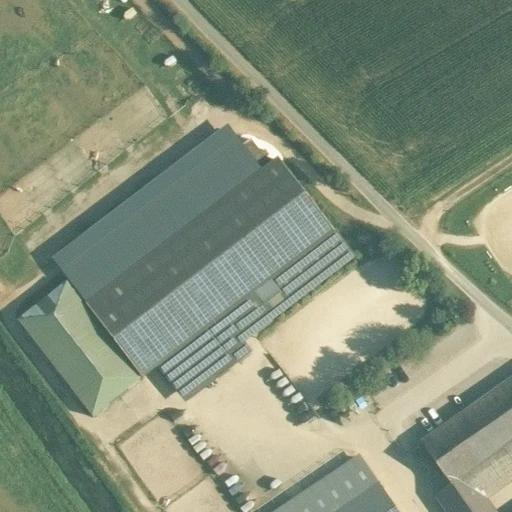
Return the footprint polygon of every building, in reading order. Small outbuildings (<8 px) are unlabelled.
[(279,160),(88,306),(143,378),(159,366),(191,342),(334,232),(279,160)] [(334,232),(191,342),(219,379),(252,355),(244,344),(354,258),(334,232)] [(20,322),(93,417),(141,380),(67,285),(20,322)] [(187,404),(219,379),(191,342),(159,366),(187,404)] [(511,380),(422,444),(452,487),(466,477),(511,444),(511,380)] [(511,444),(466,477),(474,488),(511,461),(511,444)] [(360,460),(283,511),(344,511),(380,488),(360,460)] [(511,461),(474,488),(485,504),(511,484),(511,461)] [(445,511),(473,511),(485,504),(474,488),(466,477),(452,487),(436,498),(445,511)] [(396,511),(380,488),(344,511),(396,511)]
